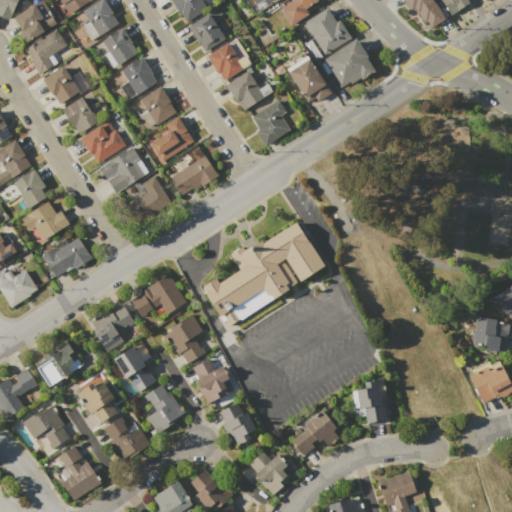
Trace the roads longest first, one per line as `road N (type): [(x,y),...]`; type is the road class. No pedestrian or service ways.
road 1 (residential): [(511,13),(0,345)]
road 2 (residential): [(0,67),(126,264)]
road 3 (residential): [(138,0),(254,181)]
road 4 (secondary): [(511,99),(409,46),(361,0)]
road 5 (residential): [(432,449),(356,456),(286,511)]
road 6 (residential): [(90,511),(197,435)]
